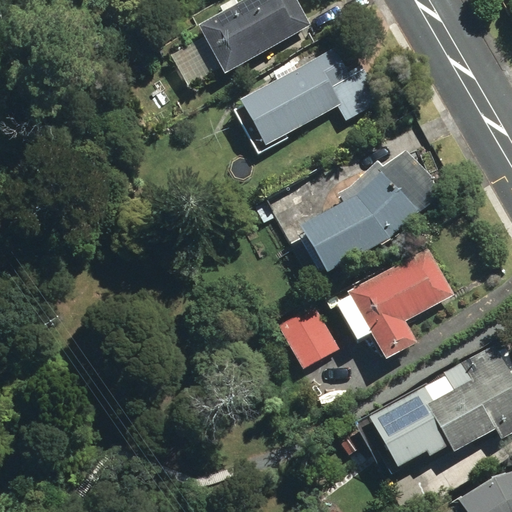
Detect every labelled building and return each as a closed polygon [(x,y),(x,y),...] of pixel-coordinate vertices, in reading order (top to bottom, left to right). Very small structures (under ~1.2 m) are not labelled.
[(266,0),(207,35),(233,80),(317,30),(299,0),(266,0)] [(159,8),(164,29),(177,25),(172,4),(159,8)] [(246,97),(271,144),(342,106),(350,120),(387,101),(367,64),(351,73),(337,48),(246,97)] [(304,225),(333,273),(392,238),(421,210),(383,171),(359,195),(304,225)] [(420,342),(408,321),(456,295),(430,250),(354,292),(354,295),(340,303),(362,341),(375,333),(390,359),(420,342)] [(304,372),(327,411),(369,387),(341,339),(337,342),(316,306),(280,327),(306,372),(304,372)] [(376,416),(405,466),(431,452),(434,457),(454,444),(458,452),(499,428),(505,437),(511,432),(511,368),(498,345),(467,362),(476,379),(439,400),(429,386),(376,416)] [(343,448),(352,460),(364,451),(355,439),(343,448)] [(511,511),(511,472),(497,476),(464,499),(472,511),(511,511)]
